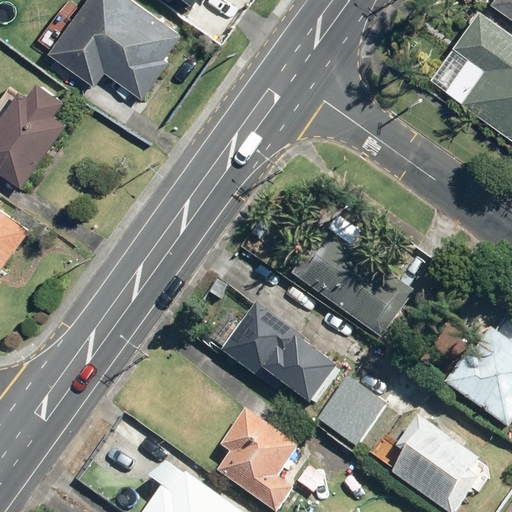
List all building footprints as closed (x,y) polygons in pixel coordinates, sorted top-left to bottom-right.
[(106,77),(147,104),(172,65),(165,61),(183,34),(131,0),(93,0),(53,60),(98,89),(106,77)] [(511,0),(494,0),(493,2),(511,15),(511,0)] [(511,31),(482,10),(457,45),(472,56),(448,90),(511,134),(511,31)] [(0,174),(22,192),(71,128),(60,119),(68,108),(42,87),(32,100),(17,89),(0,111),(0,174)] [(0,277),(32,236),(0,211),(0,277)] [(276,229),(264,220),(253,235),(265,244),(276,229)] [(419,292),(329,228),(295,276),(385,339),(419,292)] [(232,287),(221,280),(212,293),(224,300),(232,287)] [(309,339),(261,304),(226,353),(280,392),(286,385),(316,407),(343,370),(306,343),(309,339)] [(511,341),(495,330),(481,350),(476,347),(449,385),(511,428),(511,341)] [(390,404),(355,379),(325,419),(360,445),(390,404)] [(251,411),(226,447),(235,453),(221,472),(277,511),(281,511),(297,490),(281,478),(303,448),(251,411)] [(402,448),(410,454),(395,475),(448,511),(460,511),(483,480),(475,474),(484,460),(423,418),(402,448)] [(244,511),(165,455),(149,477),(160,486),(141,511),(244,511)]
